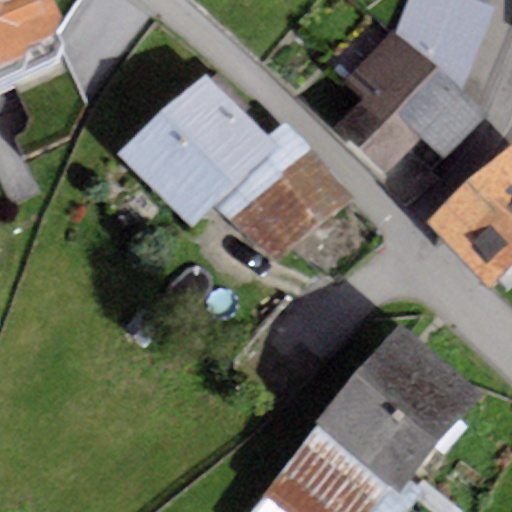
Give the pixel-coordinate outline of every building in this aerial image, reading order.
[(0,0),(0,86),(57,59),(61,46),(54,33),(65,30),(52,0),(0,0)] [(496,9),(471,0),(407,0),(394,34),(460,96),(496,9)] [(460,96),(394,34),(345,85),(363,102),(336,131),(409,200),(485,120),(460,96)] [(206,75),(117,154),(192,227),(214,208),(281,150),(267,137),(206,75)] [(287,123),(267,137),(281,150),(214,208),(275,260),(355,202),(287,123)] [(511,145),(425,222),(484,289),(511,264),(511,145)] [(396,496),(478,396),(392,326),(311,427),(317,431),(387,488),(396,496)] [(288,511),(368,511),(387,488),(317,431),(266,494),(288,511)]
